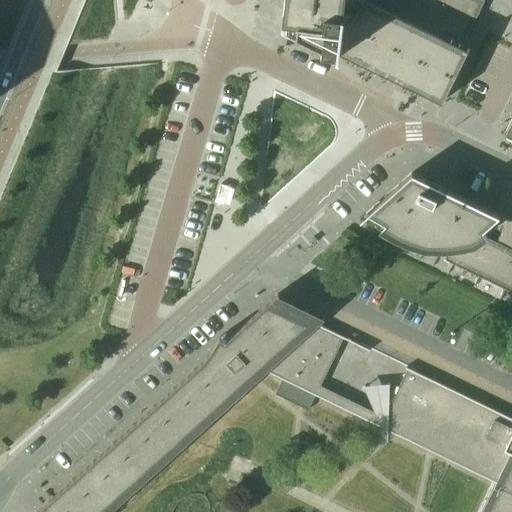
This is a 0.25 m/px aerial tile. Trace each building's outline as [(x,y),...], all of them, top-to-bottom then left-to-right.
[(284,0),(282,18),(298,20),(296,31),(442,101),(470,44),(468,43),(468,44),(464,42),(484,0),(284,0)] [(511,221),(424,179),(410,172),(359,218),(360,219),(363,217),(392,234),(405,241),(424,247),(443,247),(444,260),(511,292),(511,221)] [(104,511),(263,369),(316,395),(321,385),(344,338),(370,350),(370,349),(318,324),(324,317),(277,294),(270,300),(225,340),(219,337),(211,350),(204,358),(196,366),(37,510),(40,511),(104,511)] [(511,511),(511,418),(406,367),(406,368),(407,369),(384,416),(321,385),(316,395),(497,483),(482,511),(511,511)] [(369,407),(389,402),(384,379),(363,383),(369,407)]
